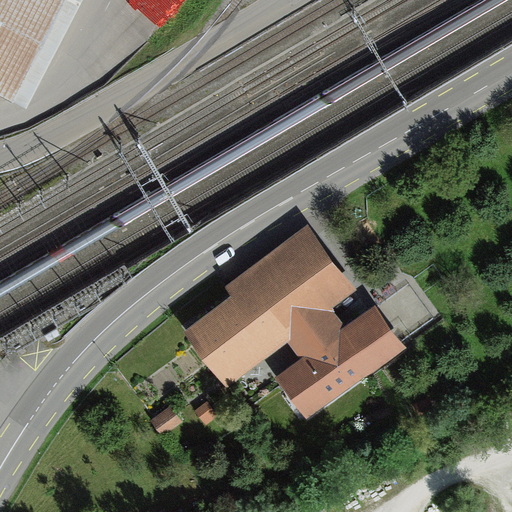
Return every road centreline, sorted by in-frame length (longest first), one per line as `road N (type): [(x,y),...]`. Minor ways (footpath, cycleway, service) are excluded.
road 1 (primary): [(0,473),(56,383),(160,284),(252,220),(511,71)]
road 2 (residential): [(281,0),(51,139),(0,154)]
road 3 (unknown): [(397,511),(511,434)]
